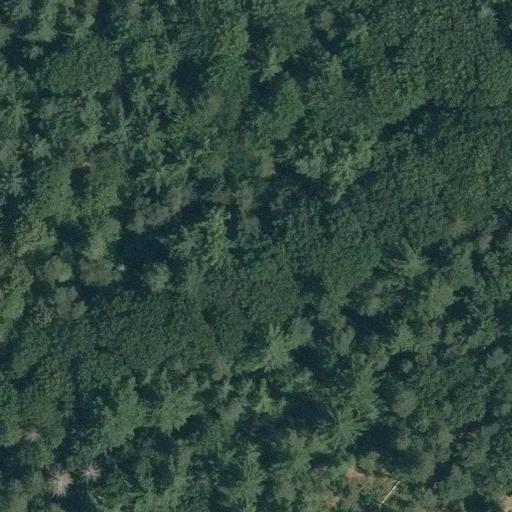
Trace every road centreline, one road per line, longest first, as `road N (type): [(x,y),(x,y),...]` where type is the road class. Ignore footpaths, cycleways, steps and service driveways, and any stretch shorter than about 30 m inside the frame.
road 1 (track): [(511,121),(490,135),(459,84),(407,44),(0,248)]
road 2 (track): [(40,368),(220,295),(490,135)]
road 3 (track): [(0,378),(40,368),(153,440),(220,511)]
